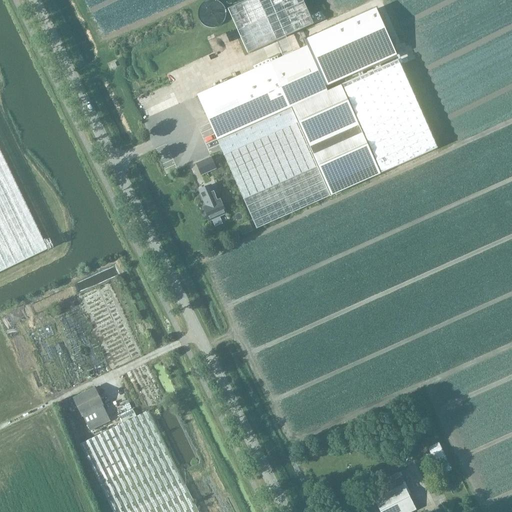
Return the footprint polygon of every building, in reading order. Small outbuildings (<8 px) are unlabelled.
[(313,25),(301,0),(249,0),(229,9),(248,53),(313,25)] [(272,62),(197,95),(217,140),(292,108),(330,197),(381,175),(342,86),(329,92),(326,87),(396,56),(376,10),(306,40),(309,47),(272,63),(272,62)] [(212,54),(233,53),(232,43),(212,44),(212,54)] [(438,149),(398,60),(342,85),(342,86),(381,175),(438,149)] [(158,80),(146,85),(148,89),(160,84),(158,80)] [(147,89),(149,96),(163,93),(161,86),(147,89)] [(292,108),(217,140),(244,200),(257,229),(330,197),(292,108)] [(167,124),(179,120),(177,114),(170,116),(168,110),(163,112),(167,124)] [(191,160),(196,159),(192,149),(188,151),(191,160)] [(0,268),(45,246),(0,153),(0,268)] [(197,164),(202,175),(217,169),(212,158),(197,164)] [(210,221),(226,214),(220,200),(217,201),(211,186),(200,191),(206,206),(204,208),(210,221)] [(110,422),(103,406),(104,406),(95,388),(73,398),(82,417),(84,416),(90,432),(110,422)] [(112,511),(198,511),(149,411),(137,417),(133,409),(119,416),(122,424),(79,445),(112,511)] [(451,470),(438,443),(427,448),(441,475),(451,470)] [(380,511),(411,511),(416,510),(404,485),(374,499),(380,511)]
